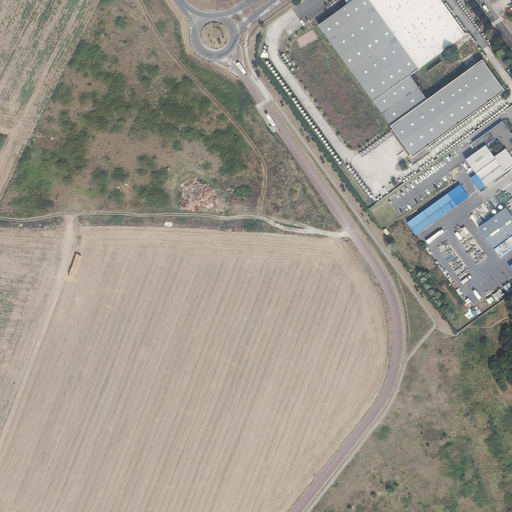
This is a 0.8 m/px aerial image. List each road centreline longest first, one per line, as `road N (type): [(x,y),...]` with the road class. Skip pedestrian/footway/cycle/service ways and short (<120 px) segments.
road 1 (unclassified): [(295,511),(383,395),(395,364),(396,314),(378,270),(242,72)]
road 2 (track): [(0,221),(191,214),(262,219),(327,237),(350,230)]
road 3 (track): [(398,341),(468,397),(511,456)]
